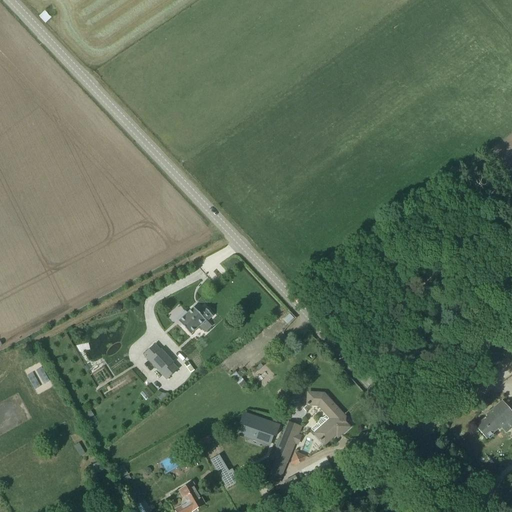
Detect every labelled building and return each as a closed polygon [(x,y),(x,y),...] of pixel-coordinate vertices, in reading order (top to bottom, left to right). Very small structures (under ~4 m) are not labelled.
[(178,323),(190,335),(199,327),(205,333),(211,327),(207,322),(212,317),(212,316),(204,308),(198,313),(194,308),(187,314),(178,323)] [(293,319),(289,314),(283,320),(287,324),(293,319)] [(226,368),(247,347),(222,321),(201,342),(226,368)] [(178,369),(155,345),(144,355),(166,380),(178,369)] [(500,365),(489,374),(496,382),(506,374),(500,365)] [(307,393),(307,404),(317,405),(326,415),(323,418),(320,418),(317,421),(317,423),(311,429),(324,444),(335,435),(340,435),(349,427),(344,421),(344,417),(325,397),(323,394),(307,393)] [(487,416),(475,427),(486,439),(498,429),(500,430),(511,419),(511,413),(501,401),(486,415),(487,416)] [(276,437),(279,427),(243,415),(240,424),(243,425),(239,435),(246,437),(247,435),(264,440),(263,443),(270,445),(273,436),(276,437)] [(288,422),(273,459),(276,460),(286,464),(287,464),(301,427),(288,422)] [(217,439),(207,446),(213,456),(223,450),(217,439)] [(300,453),(294,465),(307,471),(313,459),(300,453)] [(218,457),(211,461),(221,478),(228,473),(218,457)] [(484,460),(485,466),(498,463),(496,457),(484,460)] [(276,460),(270,476),(279,479),(286,464),(276,460)] [(127,474),(123,467),(114,472),(119,479),(127,474)] [(209,476),(202,480),(207,488),(214,484),(209,476)] [(182,507),(175,511),(191,511),(203,505),(192,486),(179,493),(183,500),(181,507),(182,507)]
